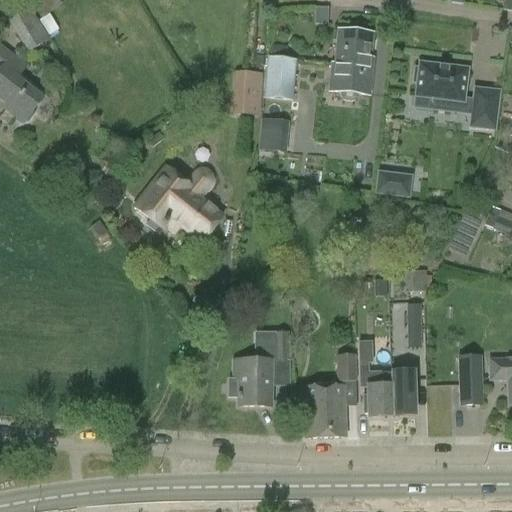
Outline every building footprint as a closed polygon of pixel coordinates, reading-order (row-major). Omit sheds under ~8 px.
[(56,0),(38,0),(30,6),(40,19),(60,5),(56,0)] [(27,55),(49,42),(30,10),(8,22),(27,55)] [(337,32),(334,64),(333,65),(354,67),(355,59),(370,60),(370,59),(372,36),(337,32)] [(0,106),(22,125),(41,101),(17,82),(28,68),(0,46),(0,106)] [(268,46),(263,100),(291,103),(296,62),(285,60),(286,48),(268,46)] [(333,65),(334,64),(330,64),(328,94),(340,95),(340,97),(343,102),(353,103),(357,99),(357,97),(370,98),(373,59),(370,59),(370,60),(355,59),(354,67),(333,65)] [(464,70),(464,71),(421,66),(421,65),(418,65),(418,67),(418,70),(414,69),(412,81),(412,84),(416,84),(415,96),(414,96),(414,98),(416,98),(417,98),(432,100),(430,111),(461,114),(465,81),(466,73),(467,71),(464,70)] [(262,116),(262,73),(235,73),(234,116),(262,116)] [(493,131),(495,117),(471,114),(470,120),(469,128),(493,131)] [(290,154),(291,121),(261,121),(260,153),(290,154)] [(194,169),(190,173),(182,183),(166,170),(135,210),(164,232),(165,230),(173,236),(179,228),(200,245),(221,218),(199,201),(209,187),(211,183),(212,178),(210,174),(207,170),(203,168),(198,168),(194,169)] [(378,196),(414,200),(417,174),(381,170),(378,196)] [(476,225),(508,238),(511,229),(511,217),(492,209),(488,218),(481,215),(476,225)] [(406,274),(407,294),(426,293),(425,273),(406,274)] [(406,306),(407,334),(421,334),(420,306),(406,306)] [(272,334),(273,365),(289,364),(288,334),(272,334)] [(370,344),(358,344),(359,389),(366,388),(366,398),(361,398),(362,417),(367,417),(367,419),(391,418),(389,374),(371,375),(370,344)] [(336,389),(302,390),(304,441),(345,439),(343,389),(340,389),(340,384),(353,383),(352,357),(335,358),(336,389)] [(456,358),(458,409),(482,408),(480,357),(456,358)] [(511,360),(507,361),(488,362),(488,384),(508,383),(509,407),(511,406),(511,360)] [(270,409),(271,364),(233,363),(233,382),(238,382),(237,408),(270,409)] [(390,374),(389,374),(391,418),(414,417),(413,372),(390,373),(390,374)]
